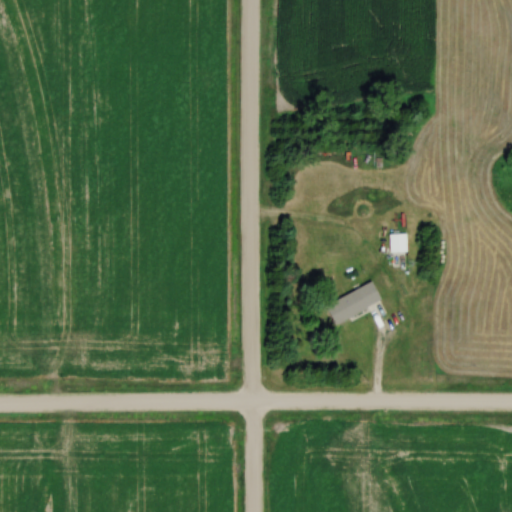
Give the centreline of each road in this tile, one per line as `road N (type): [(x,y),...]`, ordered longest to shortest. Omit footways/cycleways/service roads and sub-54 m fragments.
road 1 (residential): [(511,405),(0,398)]
road 2 (residential): [(251,511),(251,0)]
road 3 (residential): [(253,214),(354,235),(389,275),(401,308),(379,351),(378,404)]
